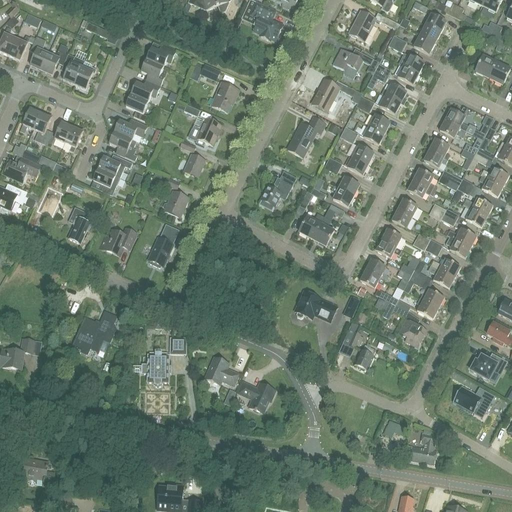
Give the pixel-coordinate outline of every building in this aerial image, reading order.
[(218,8),(214,0),(189,0),(188,4),(205,12),(215,8),(216,9),(218,8)] [(214,0),(218,8),(220,15),(225,13),(229,5),(228,4),(230,3),(231,0),(214,0)] [(282,7),(292,11),(297,0),(273,0),(283,4),(282,7)] [(392,0),(370,0),(370,2),(382,9),(381,11),(386,14),(388,13),(392,6),(391,3),(392,0)] [(482,8),(485,0),(468,0),(468,2),(482,8)] [(502,0),(485,0),(482,8),(495,15),(502,0)] [(276,13),(250,1),(247,8),(253,11),(250,17),(259,21),(254,33),(261,36),(260,38),(269,42),(270,40),(276,43),(283,28),(271,23),(276,13)] [(428,10),(415,3),(412,9),(425,15),(428,10)] [(452,18),(457,7),(452,5),(450,9),(437,3),(434,9),(452,18)] [(20,12),(16,4),(10,6),(12,9),(6,15),(11,20),(14,18),(20,12)] [(457,7),(452,18),(463,23),(466,17),(461,15),(464,11),(457,7)] [(361,14),(349,36),(363,44),(375,21),(361,14)] [(374,20),(396,32),(399,26),(378,15),(374,20)] [(31,26),(34,19),(28,16),(24,24),(31,26)] [(425,28),(440,36),(446,25),(430,17),(425,28)] [(18,23),(14,18),(11,20),(6,25),(11,30),(18,23)] [(404,30),(405,31),(409,23),(403,19),(399,27),(404,30)] [(41,28),(48,30),(50,25),(44,22),(41,28)] [(96,36),(99,29),(83,22),(80,28),(85,30),(85,31),(96,36)] [(490,37),(496,26),(490,24),(488,28),(484,26),(481,32),(490,37)] [(496,26),(490,37),(495,39),(501,42),(504,36),(500,34),(502,29),(496,26)] [(425,28),(419,38),(434,47),(440,36),(425,28)] [(0,54),(8,58),(16,41),(9,38),(11,31),(7,29),(0,45),(0,54)] [(99,29),(96,36),(107,41),(111,34),(99,29)] [(391,43),(403,50),(406,44),(394,37),(391,43)] [(22,43),(16,41),(8,58),(20,63),(30,39),(26,38),(22,43)] [(434,47),(419,38),(413,49),(429,57),(434,47)] [(41,72),(48,56),(41,53),(45,42),(36,39),(30,53),(35,56),(30,67),(41,72)] [(501,42),(495,39),(492,45),(497,47),(495,51),(501,54),(506,44),(501,42)] [(64,41),(62,50),(69,52),(72,42),(64,41)] [(403,50),(391,43),(388,48),(401,54),(403,50)] [(151,50),(146,62),(163,69),(166,64),(170,66),(173,60),(175,54),(164,49),(161,54),(151,50)] [(375,72),(378,68),(380,64),(374,61),(373,61),(355,51),(352,57),(341,51),(332,67),(345,74),(348,68),(357,73),(362,63),(370,67),(369,69),(375,72)] [(48,56),(41,72),(52,77),(57,65),(63,67),(68,56),(58,52),(55,59),(48,56)] [(68,56),(63,67),(63,68),(68,70),(63,82),(74,87),(82,69),(75,66),(77,60),(68,56)] [(409,58),(403,69),(418,77),(424,66),(409,58)] [(488,81),(495,65),(483,58),(475,74),(488,81)] [(163,69),(146,62),(141,74),(151,78),(149,83),(160,89),(163,83),(165,77),(161,76),(163,69)] [(192,72),(200,76),(203,68),(196,65),(192,72)] [(495,65),(488,81),(502,88),(510,72),(495,65)] [(216,83),(220,73),(205,67),(201,76),(216,83)] [(378,68),(375,72),(388,80),(390,74),(378,68)] [(82,69),(74,87),(85,92),(93,74),(82,69)] [(418,77),(403,69),(397,80),(412,88),(418,77)] [(375,72),(372,78),(385,85),(388,80),(375,72)] [(160,89),(149,83),(146,89),(136,85),(131,96),(148,104),(151,98),(155,100),(160,89)] [(327,113),(339,91),(334,88),(324,83),(312,105),(327,113)] [(221,85),(211,108),(227,115),(233,101),(235,102),(239,93),(221,85)] [(362,96),(347,88),(344,94),(353,99),(351,103),(357,106),(358,103),(361,98),(362,96)] [(391,88),(385,98),(400,106),(406,96),(391,88)] [(148,104),(131,96),(126,108),(136,113),(133,118),(147,124),(149,118),(143,116),(148,104)] [(361,98),(358,103),(371,110),(374,105),(361,98)] [(400,106),(385,98),(379,109),(395,117),(400,106)] [(201,110),(203,106),(194,102),(192,106),(201,110)] [(176,109),(184,113),(187,106),(179,103),(176,109)] [(358,103),(357,106),(356,109),(369,115),(371,110),(358,103)] [(184,113),(197,118),(200,112),(187,106),(184,113)] [(33,131),(41,113),(31,108),(23,127),(20,133),(24,135),(27,129),(33,131)] [(450,112),(445,122),(466,133),(465,133),(468,128),(462,125),(465,119),(450,112)] [(52,118),(41,113),(33,131),(38,133),(34,142),(42,145),(39,152),(42,154),(45,147),(51,134),(46,131),(52,118)] [(374,118),(369,128),(384,136),(390,126),(374,118)] [(301,125),(287,152),(302,160),(316,133),(319,135),(325,125),(314,119),(308,129),(301,125)] [(197,141),(213,148),(221,128),(206,121),(197,141)] [(51,134),(45,147),(51,149),(54,140),(65,145),(73,127),(62,122),(56,136),(51,134)] [(466,133),(445,122),(439,133),(453,140),(456,136),(462,140),(466,133)] [(119,123),(114,134),(132,142),(135,136),(143,139),(147,128),(134,123),(132,128),(119,123)] [(332,126),(329,132),(339,137),(342,131),(332,126)] [(483,142),(484,140),(490,129),(484,126),(480,134),(474,131),(472,136),(483,142)] [(84,132),(73,127),(65,145),(71,148),(69,153),(74,155),(84,132)] [(165,133),(171,136),(174,130),(167,127),(165,133)] [(384,136),(369,128),(363,139),(378,147),(384,136)] [(345,129),(342,134),(355,141),(358,135),(345,129)] [(495,132),(490,129),(484,140),(490,143),(495,132)] [(132,142),(114,134),(109,145),(122,151),(120,157),(135,163),(137,158),(134,156),(136,152),(133,151),(136,144),(132,142)] [(355,141),(342,134),(339,139),(352,146),(355,141)] [(499,148),(511,154),(511,140),(509,139),(506,146),(502,144),(499,148)] [(435,141),(429,152),(447,162),(450,157),(446,155),(449,149),(435,141)] [(180,148),(193,154),(196,149),(183,143),(180,148)] [(12,154),(21,159),(26,148),(21,145),(19,149),(15,147),(12,154)] [(467,146),(464,151),(474,157),(476,155),(477,152),(467,146)] [(358,148),(353,159),(368,167),(374,156),(358,148)] [(511,154),(499,148),(497,153),(501,155),(498,161),(511,168),(511,154)] [(478,150),(477,152),(476,155),(494,165),(495,166),(498,161),(478,150)] [(474,157),(464,151),(460,157),(467,161),(462,170),(466,172),(468,170),(474,157)] [(447,162),(429,152),(423,163),(438,170),(441,165),(445,167),(447,162)] [(476,155),(474,157),(468,170),(472,173),(478,163),(485,167),(486,167),(492,170),(494,165),(476,155)] [(205,162),(192,157),(184,173),(197,179),(205,162)] [(98,171),(120,180),(125,168),(130,170),(132,165),(127,163),(116,158),(113,163),(103,159),(98,171)] [(368,167),(353,159),(347,170),(362,178),(368,168),(368,167)] [(326,165),(339,171),(342,166),(329,160),(326,165)] [(49,161),(45,169),(53,172),(56,165),(56,164),(49,161)] [(10,162),(4,177),(22,185),(28,171),(22,168),(10,162)] [(67,170),(56,165),(53,172),(53,173),(64,177),(67,170)] [(339,171),(326,165),(323,170),(337,176),(339,171)] [(482,178),(503,190),(509,178),(493,170),(490,176),(483,172),(481,177),(482,178)] [(120,180),(98,171),(93,183),(103,187),(101,192),(112,198),(120,180)] [(413,182),(431,192),(434,187),(430,185),(433,179),(419,171),(413,182)] [(444,172),(441,178),(459,187),(460,186),(462,181),(444,172)] [(261,201),(257,208),(270,215),(279,199),(285,202),(297,180),(283,173),(279,180),(277,179),(274,185),(276,188),(274,192),(268,188),(261,201)] [(180,185),(167,180),(155,174),(153,179),(165,184),(164,186),(177,192),(180,185)] [(299,184),(308,189),(309,188),(313,190),(315,185),(302,178),(299,184)] [(459,187),(441,178),(438,184),(456,193),(456,191),(459,187)] [(503,190),(482,178),(479,183),(485,186),(482,192),(498,200),(503,190)] [(344,180),(339,190),(338,190),(354,198),(359,188),(344,180)] [(462,180),(462,181),(460,186),(472,192),(474,187),(462,180)] [(431,192),(413,182),(407,193),(422,200),(425,194),(429,196),(431,192)] [(83,191),(83,189),(72,185),(70,190),(81,195),(83,191)] [(460,186),(459,187),(456,191),(469,198),(472,192),(460,186)] [(338,190),(339,190),(333,187),(331,193),(336,195),(333,201),(348,209),(354,198),(338,190)] [(22,206),(25,198),(36,202),(35,204),(38,205),(40,200),(27,194),(16,189),(13,196),(0,189),(0,206),(10,211),(14,202),(22,206)] [(65,196),(50,189),(39,214),(54,221),(65,196)] [(310,195),(312,197),(323,202),(326,196),(313,190),(310,195)] [(165,213),(180,220),(188,200),(173,193),(165,213)] [(312,197),(310,195),(307,194),(299,208),(305,211),(312,197)] [(449,204),(454,200),(451,195),(445,199),(449,204)] [(471,211),(487,220),(493,208),(477,200),(474,206),(466,201),(462,207),(471,212),(471,211)] [(403,201),(398,212),(412,219),(417,209),(403,201)] [(344,213),(331,206),(328,212),(341,219),(344,213)] [(434,206),(432,211),(443,217),(444,216),(446,211),(434,206)] [(443,217),(432,211),(428,217),(440,223),(440,222),(443,217)] [(446,211),(444,216),(456,223),(459,217),(446,211)] [(471,211),(471,212),(466,222),(482,231),(487,220),(471,211)] [(412,219),(398,212),(392,223),(406,231),(412,219)] [(443,217),(440,222),(453,228),(456,223),(444,216),(443,217)] [(68,240),(80,246),(86,232),(88,233),(91,226),(76,219),(73,226),(74,226),(68,240)] [(312,241),(320,226),(307,219),(299,234),(312,241)] [(166,226),(159,241),(158,240),(148,262),(150,263),(150,265),(160,270),(161,268),(163,269),(166,261),(168,257),(173,247),(170,246),(177,231),(166,226)] [(320,226),(312,241),(326,249),(334,233),(320,226)] [(342,226),(339,233),(344,236),(348,229),(342,226)] [(105,239),(100,249),(119,258),(125,246),(131,249),(137,236),(126,231),(123,237),(112,232),(109,240),(105,239)] [(450,239),(471,250),(477,239),(461,231),(458,237),(449,232),(449,233),(447,232),(444,236),(449,239),(450,239)] [(382,242),(396,249),(401,239),(387,232),(382,242)] [(418,236),(415,241),(427,248),(427,247),(430,241),(418,236)] [(450,239),(449,239),(446,246),(451,249),(449,253),(466,261),(471,250),(450,239)] [(427,248),(415,241),(412,247),(424,253),(424,252),(427,248)] [(442,248),(430,241),(427,247),(440,253),(442,248)] [(396,249),(382,242),(379,247),(377,246),(374,252),(376,253),(390,261),(393,255),(398,258),(401,253),(396,250),(396,249)] [(427,247),(427,248),(424,252),(437,259),(440,253),(427,247)] [(439,272),(455,281),(461,270),(445,261),(442,267),(433,263),(431,268),(439,272)] [(366,272),(385,283),(386,284),(389,279),(382,275),(386,269),(371,262),(366,272)] [(403,266),(400,271),(411,278),(411,277),(414,272),(403,266)] [(411,278),(400,271),(396,277),(402,280),(397,289),(403,293),(411,278)] [(385,283),(366,272),(360,283),(374,291),(378,285),(383,287),(385,283)] [(414,272),(411,277),(431,287),(433,282),(414,272)] [(455,281),(439,272),(433,283),(449,292),(455,281)] [(411,277),(411,278),(403,293),(408,295),(413,285),(428,293),(431,287),(411,277)] [(366,292),(361,289),(357,295),(363,298),(366,292)] [(422,296),(419,301),(439,311),(445,298),(431,289),(425,298),(422,296)] [(395,307),(398,302),(378,290),(374,297),(384,302),(385,301),(395,307)] [(304,293),(295,313),(297,314),(296,316),(297,319),(301,320),(303,320),(304,318),(312,321),(315,315),(331,322),(330,324),(331,324),(337,309),(321,302),(321,301),(304,293)] [(352,297),(343,316),(351,319),(360,301),(352,297)] [(511,302),(505,299),(504,301),(502,303),(499,310),(501,311),(498,316),(505,319),(511,322),(511,302)] [(385,301),(384,302),(377,315),(389,321),(393,313),(405,319),(408,314),(395,307),(385,301)] [(439,311),(419,301),(417,306),(420,308),(417,314),(433,322),(439,311)] [(410,308),(398,302),(395,307),(408,314),(410,308)] [(90,350),(98,353),(99,351),(105,353),(117,329),(116,319),(105,314),(100,324),(84,318),(72,349),(87,356),(90,350)] [(405,343),(418,350),(424,338),(427,331),(418,324),(407,319),(399,336),(407,340),(405,343)] [(352,323),(334,363),(337,364),(341,356),(350,359),(354,349),(355,349),(357,345),(360,347),(363,339),(360,338),(361,336),(358,335),(361,328),(352,323)] [(504,345),(510,348),(511,348),(511,338),(508,337),(510,334),(493,325),(487,336),(496,341),(495,343),(502,347),(504,345)] [(125,332),(124,341),(131,341),(132,332),(125,332)] [(22,371),(24,355),(40,357),(42,343),(22,339),(20,350),(6,349),(6,352),(2,351),(0,362),(0,367),(3,368),(3,369),(11,371),(12,369),(22,371)] [(170,339),(170,356),(186,356),(186,339),(170,339)] [(398,348),(390,344),(389,346),(385,344),(382,351),(390,355),(391,353),(395,354),(398,348)] [(361,352),(355,367),(360,369),(361,371),(363,373),(365,371),(367,372),(374,358),(373,358),(376,352),(365,347),(362,353),(361,352)] [(147,384),(153,384),(153,385),(154,386),(154,387),(155,387),(155,388),(156,388),(157,388),(158,388),(159,388),(160,388),(161,387),(162,386),(162,385),(162,384),(168,384),(169,355),(162,355),(161,350),(155,350),(154,356),(147,357),(147,364),(141,364),(142,375),(147,375),(147,384)] [(473,363),(470,369),(471,370),(470,372),(488,382),(493,374),(500,378),(504,370),(507,364),(492,354),(490,357),(482,353),(478,359),(476,358),(474,361),(473,363)] [(214,359),(205,381),(219,387),(222,382),(233,387),(238,376),(230,373),(226,372),(229,366),(214,359)] [(243,384),(238,395),(252,402),(248,409),(257,413),(256,414),(258,414),(263,416),(270,400),(272,400),(276,392),(259,385),(256,393),(253,392),(254,389),(243,384)] [(461,388),(452,404),(473,416),(478,407),(487,412),(495,398),(479,389),(475,396),(461,388)] [(230,390),(224,404),(230,407),(234,400),(236,393),(230,390)] [(386,431),(408,439),(411,431),(389,423),(386,431)] [(409,462),(434,466),(437,452),(434,451),(437,436),(432,436),(432,434),(423,430),(423,434),(421,444),(425,445),(424,449),(412,447),(409,462)] [(11,484),(19,485),(21,477),(28,479),(27,481),(28,482),(29,483),(30,483),(30,484),(31,484),(32,484),(33,484),(34,484),(35,483),(36,482),(36,480),(44,482),(43,488),(51,490),(54,475),(46,474),(48,464),(23,460),(22,471),(14,470),(11,484)] [(183,488),(170,487),(170,490),(159,489),(157,511),(161,511),(168,511),(169,507),(181,508),(180,511),(186,511),(188,502),(182,501),(183,488)] [(51,493),(49,503),(56,505),(58,494),(51,493)] [(411,511),(414,501),(401,498),(398,511),(411,511)]
